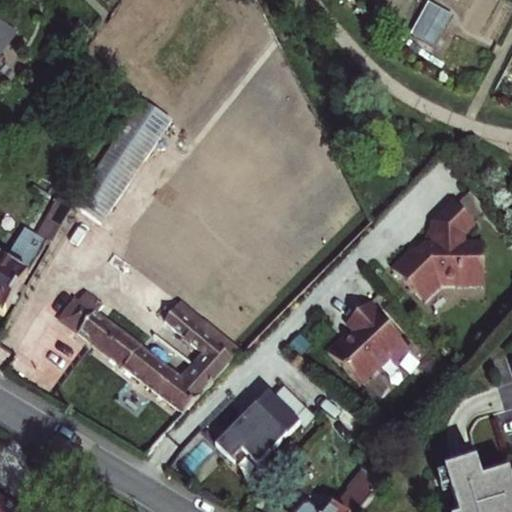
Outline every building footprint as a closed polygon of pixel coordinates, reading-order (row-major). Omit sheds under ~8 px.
[(21,0),(36,10),(43,0),(21,0)] [(453,16),(430,4),(413,35),(437,48),(453,16)] [(0,48),(17,27),(3,15),(0,19),(0,48)] [(155,112),(144,124),(167,143),(178,131),(155,112)] [(167,143),(144,124),(136,117),(121,135),(152,161),(167,143)] [(477,199),(464,210),(481,228),(493,217),(477,199)] [(8,261),(0,273),(0,312),(5,316),(49,243),(52,244),(69,214),(56,205),(38,237),(27,230),(8,261)] [(472,240),(483,230),(481,228),(464,210),(462,208),(443,227),(440,226),(436,247),(429,245),(428,249),(421,256),(415,249),(394,269),(423,300),(440,284),(463,288),(464,284),(484,288),(490,252),(471,249),(472,240)] [(187,384),(142,350),(148,343),(133,331),(127,339),(95,314),(101,307),(87,296),(76,311),(74,309),(64,322),(76,331),(79,327),(83,330),(80,334),(186,416),(216,385),(214,383),(198,371),(187,384)] [(384,315),(372,301),(348,321),(355,330),(345,338),(342,334),(326,348),(355,384),(389,356),(393,363),(408,350),(382,317),(384,315)] [(240,355),(179,307),(164,326),(207,360),(198,371),(214,383),(240,355)] [(302,428),(280,407),(263,425),(252,414),(218,449),(238,469),(251,456),(263,468),(302,428)] [(511,511),(511,482),(511,478),(484,487),(477,467),(466,470),(446,477),(457,511),(511,511)] [(363,511),(384,488),(364,472),(349,491),(348,497),(336,511),(334,509),(331,511),(311,511),(309,510),(305,510),(303,511),(363,511)] [(19,511),(0,500),(0,511),(29,511),(24,509),(22,511),(19,511)]
